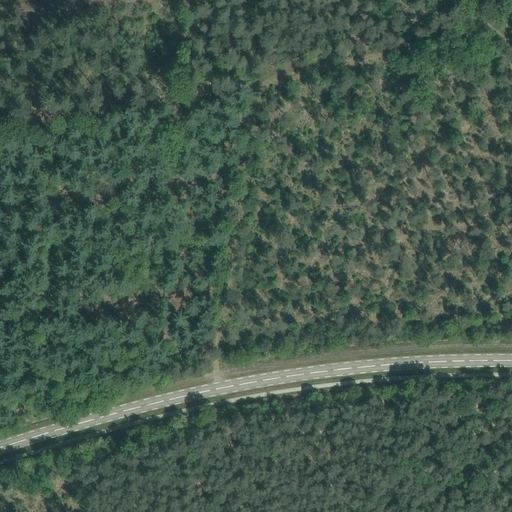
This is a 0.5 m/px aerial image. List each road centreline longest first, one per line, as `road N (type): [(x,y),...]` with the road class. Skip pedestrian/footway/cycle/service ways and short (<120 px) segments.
road 1 (track): [(487,24),(257,84),(220,388)]
road 2 (secondary): [(0,449),(292,375),(511,361)]
